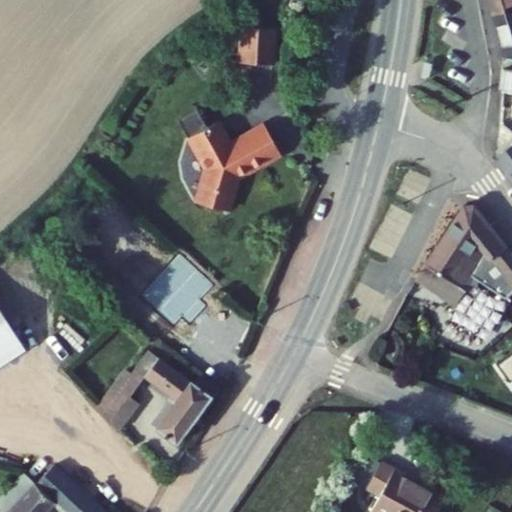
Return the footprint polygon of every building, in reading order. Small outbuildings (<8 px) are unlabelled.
[(511,0),(492,0),(496,14),(511,10),(511,0)] [(511,10),(496,14),(501,53),(511,54),(511,10)] [(227,63),(258,61),(256,26),(225,27),(227,63)] [(511,54),(501,53),(497,83),(511,86),(511,54)] [(185,132),(203,122),(195,108),(177,118),(185,132)] [(195,158),(197,157),(207,171),(204,187),(202,186),(198,206),(227,211),(234,177),(241,172),(239,169),(248,163),(250,165),(274,148),(258,124),(224,147),(208,125),(184,142),(195,158)] [(511,161),(500,147),(483,160),(511,195),(511,161)] [(511,296),(511,269),(465,215),(455,216),(423,274),(445,288),(466,255),(508,300),(511,296)] [(445,288),(423,274),(413,291),(455,314),(476,276),(501,306),(508,300),(466,255),(445,288)] [(151,438),(168,455),(209,409),(147,353),(129,372),(145,387),(174,413),(151,438)] [(129,372),(124,379),(140,393),(145,387),(129,372)] [(140,393),(124,379),(93,413),(118,438),(139,413),(130,406),(140,393)] [(405,511),(420,485),(355,450),(339,479),(353,487),(344,504),(359,511),(405,511)] [(91,511),(43,470),(26,489),(14,478),(0,492),(0,511),(91,511)]
